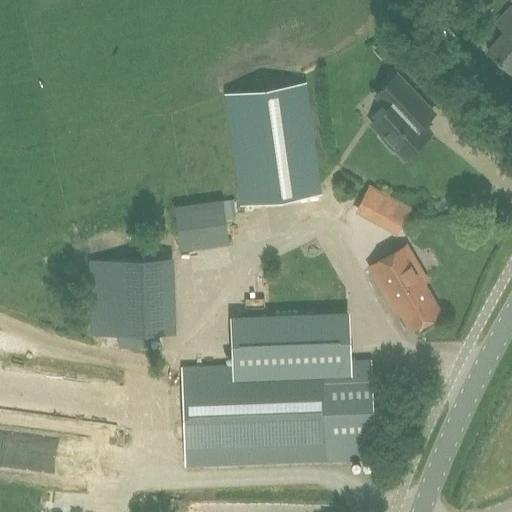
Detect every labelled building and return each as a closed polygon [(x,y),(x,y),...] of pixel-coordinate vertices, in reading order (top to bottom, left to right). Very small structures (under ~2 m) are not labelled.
[(511,7),(497,24),(505,31),(487,51),(510,70),(511,67),(511,7)] [(421,100),(397,75),(380,91),(393,103),(371,123),(384,136),(382,138),(393,149),(395,148),(404,158),(430,132),(425,127),(436,116),(421,100)] [(319,191),(304,83),(227,94),(242,202),(319,191)] [(180,251),(229,244),(223,199),(174,206),(180,251)] [(399,200),(385,226),(398,233),(412,207),(399,200)] [(102,245),(103,253),(130,252),(129,243),(102,245)] [(412,329),(440,312),(422,281),(425,279),(406,246),(370,267),(394,308),(398,306),(412,329)] [(101,260),(88,259),(88,322),(103,321),(103,335),(176,333),(174,258),(101,260)] [(234,318),(236,366),(183,368),(187,465),(374,458),(370,360),(350,361),(348,314),(234,318)]
